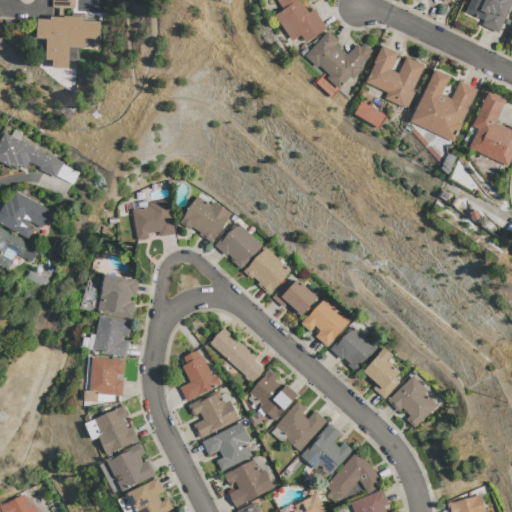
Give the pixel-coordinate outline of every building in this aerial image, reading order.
[(74,0),(74,8),(52,8),(52,0),(74,0)] [(303,0),(301,2),(308,12),(312,9),(325,29),(305,43),(300,36),(291,41),(274,16),(282,10),(275,0),(303,0)] [(511,0),(497,33),(481,25),(483,20),(465,11),(470,0),(511,0)] [(63,16),(83,17),(83,21),(99,22),(99,39),(84,38),(84,48),(69,47),(68,68),(52,68),(52,60),(45,60),(46,39),(36,38),(37,19),(50,19),(50,17),(63,17),(63,16)] [(327,31),(337,41),(334,44),(347,56),(356,45),(360,47),(363,44),(371,51),(368,55),(369,56),(359,66),(362,69),(352,79),(350,77),(338,89),(326,78),(329,75),(318,65),(316,67),(304,56),(327,31)] [(381,46),(397,53),(390,70),(397,73),(405,57),(423,66),(412,90),(414,91),(406,108),(404,107),(404,108),(384,99),(386,93),(365,82),(374,64),(373,63),(381,46)] [(434,70),(409,122),(452,143),(461,123),(460,123),(476,90),(458,81),(450,99),(440,95),(449,77),(434,70)] [(487,92),(505,101),(495,123),(511,130),(511,154),(507,166),(468,148),(476,129),(471,126),(487,92)] [(55,178),(39,170),(39,168),(29,163),(25,170),(19,166),(17,169),(10,166),(9,167),(0,162),(0,141),(4,134),(63,164),(55,178)] [(28,239),(0,223),(0,211),(4,204),(5,205),(8,199),(10,200),(15,192),(50,212),(41,228),(31,223),(28,227),(33,230),(28,239)] [(211,203),(229,213),(211,243),(197,235),(199,233),(190,227),(189,229),(178,223),(196,196),(210,205),(211,203)] [(174,234),(169,200),(148,203),(149,207),(132,210),(136,241),(148,238),(147,234),(159,232),(159,237),(174,234)] [(235,222),(260,245),(239,269),(231,261),(233,260),(227,254),(225,256),(213,245),(235,222)] [(23,278),(0,265),(0,228),(38,249),(23,278)] [(264,248),(289,270),(267,294),(256,284),(258,283),(252,277),(250,279),(242,271),(264,248)] [(139,280),(136,296),(131,296),(130,302),(134,303),(132,319),(97,312),(105,274),(139,280)] [(295,279),(316,298),(300,316),(286,304),(283,308),(270,297),(282,285),(287,289),(295,279)] [(323,299),(348,321),(325,346),(314,336),(319,331),(314,326),(309,332),(300,323),(323,299)] [(124,357),(127,341),(121,341),(122,335),(129,336),(131,321),(99,316),(93,351),(124,357)] [(350,326),(377,350),(355,373),(346,365),(347,364),(342,358),(340,360),(329,350),(350,326)] [(223,328),(255,358),(253,361),(262,369),(251,383),(209,343),(223,328)] [(383,348),(390,355),(385,360),(398,372),(393,378),(398,383),(383,399),(372,389),(375,385),(361,372),(383,348)] [(196,351),(198,357),(201,356),(211,376),(213,374),(219,385),(185,402),(179,387),(188,382),(181,366),(185,364),(182,358),(196,351)] [(122,396),(123,380),(117,380),(117,374),(124,375),(125,360),(93,358),(90,394),(122,396)] [(268,370),(277,377),(273,381),(282,389),(285,385),(296,395),(273,421),(258,407),(260,405),(248,393),(268,370)] [(411,376),(425,391),(422,393),(435,406),(413,428),(405,419),(408,416),(401,408),(397,412),(386,401),(411,376)] [(217,390),(223,403),(228,401),(237,419),(199,439),(192,425),(202,420),(198,413),(192,416),(187,405),(217,390)] [(296,401),(305,409),(301,414),(306,419),(314,410),(325,421),(298,452),(284,439),(286,437),(274,426),(296,401)] [(138,441),(132,427),(128,429),(123,419),(127,417),(123,406),(116,410),(107,414),(95,420),(102,435),(99,437),(107,455),(138,441)] [(239,422),(248,440),(244,443),(250,456),(220,471),(215,461),(221,458),(218,450),(207,456),(201,442),(239,422)] [(328,423),(339,434),(332,443),(338,448),(343,442),(351,450),(329,476),(318,466),(314,470),(299,456),(328,423)] [(155,475),(148,460),(143,464),(139,457),(145,454),(140,443),(106,461),(115,477),(121,474),(123,479),(118,482),(123,492),(155,475)] [(369,466),(381,485),(366,494),(358,480),(339,501),(323,487),(354,453),(369,466)] [(252,460),(258,473),(263,470),(272,488),(234,508),(227,494),(237,489),(234,482),(228,485),(223,474),(252,460)] [(156,478),(163,492),(156,495),(160,502),(166,499),(172,509),(166,511),(136,511),(127,493),(156,478)] [(381,490),(388,504),(383,506),(385,511),(352,511),(349,503),(381,490)] [(315,494),(324,511),(291,511),(295,510),(292,506),(308,498),(308,497),(315,494)] [(479,495),(483,511),(448,511),(446,504),(479,495)] [(0,511),(0,508),(24,496),(30,507),(33,505),(36,511),(0,511)] [(254,502),(259,511),(236,511),(254,502)]
